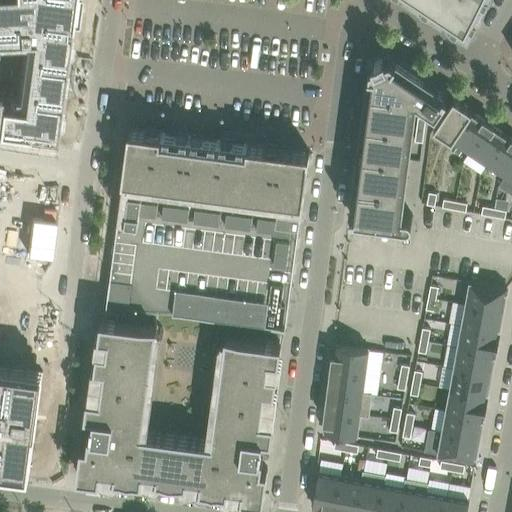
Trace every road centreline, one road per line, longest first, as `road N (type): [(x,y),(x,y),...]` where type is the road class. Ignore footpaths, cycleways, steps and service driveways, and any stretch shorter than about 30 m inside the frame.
road 1 (residential): [(284,511),(351,31),(374,1)]
road 2 (residential): [(48,493),(114,0)]
road 3 (residential): [(179,511),(48,493)]
